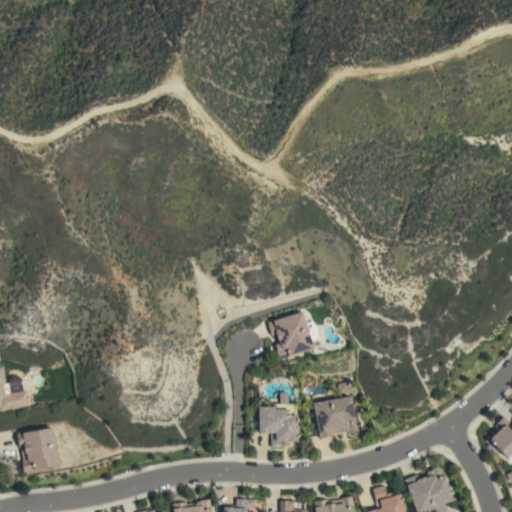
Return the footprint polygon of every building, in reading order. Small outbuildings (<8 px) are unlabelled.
[(312,348),(277,360),(274,350),(275,349),(274,344),(278,343),(278,341),(277,341),(275,335),(270,336),(266,323),(301,312),(304,324),(311,321),(313,326),(314,326),(315,328),(315,329),(316,331),(316,333),(316,334),(315,334),(317,339),(310,341),(312,348)] [(7,381),(8,378),(12,376),(18,376),(21,380),(23,391),(24,391),(27,405),(0,409),(0,367),(1,367),(4,383),(7,383),(7,381)] [(338,394),(337,384),(348,382),(349,386),(353,385),(354,391),(338,394)] [(257,407),(274,406),(274,404),(279,404),(279,392),(287,392),(287,403),(295,403),(295,415),(296,415),(296,426),(297,426),(297,432),(296,432),(296,441),(287,441),(287,446),(282,446),(282,447),(269,448),(269,433),(257,433),(257,407)] [(349,396),(354,421),(354,422),(356,431),(346,433),(346,432),(343,432),(341,432),(332,433),(332,436),(318,438),(312,403),(349,396)] [(505,458),(493,447),(494,446),(488,440),(488,439),(485,437),(495,427),(493,426),(502,416),(508,422),(504,426),(509,431),(511,427),(511,458),(509,461),(506,457),(505,458)] [(58,465),(22,472),(20,462),(22,462),(19,448),(18,448),(15,434),(51,427),(58,465)] [(414,511),(403,479),(439,466),(451,500),(443,503),(446,510),(440,511),(423,511),(419,511),(414,511)] [(364,511),(376,509),(371,489),(382,486),(385,494),(389,492),(390,496),(399,494),(401,503),(402,503),(404,508),(403,509),(403,511),(364,511)] [(313,511),(313,507),(316,506),(315,501),(324,500),(324,501),(340,500),(340,498),(351,496),(352,511),(313,511)] [(170,511),(170,504),(184,502),(185,504),(199,502),(199,500),(209,499),(210,511),(170,511)] [(221,511),(222,507),(234,508),(234,499),(245,499),(253,500),(253,508),(244,507),(244,508),(245,508),(245,511),(250,511),(221,511)] [(277,511),(277,501),(292,501),(292,509),(305,509),(305,511),(277,511)]
